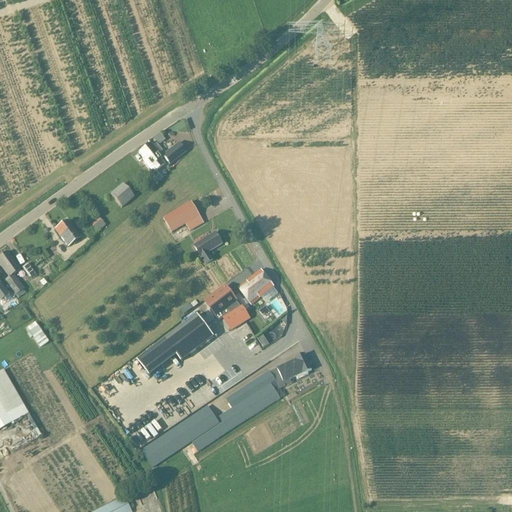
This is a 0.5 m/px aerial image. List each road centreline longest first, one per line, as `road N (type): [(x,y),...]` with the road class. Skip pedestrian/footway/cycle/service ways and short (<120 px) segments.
road 1 (unclassified): [(191,105),(196,136),(323,369)]
road 2 (unclassified): [(0,240),(191,105)]
road 3 (unclassified): [(191,105),(293,35),(326,0)]
road 4 (unknown): [(241,363),(162,388),(129,408)]
